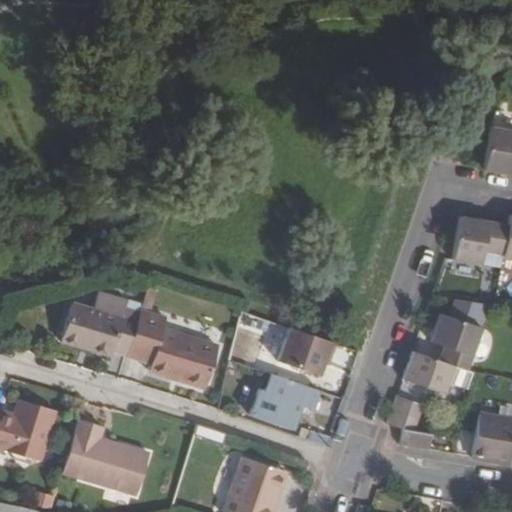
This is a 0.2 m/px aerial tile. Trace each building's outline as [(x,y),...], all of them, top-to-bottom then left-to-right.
[(482,140),(478,169),(511,174),(511,130),(487,126),(482,140)] [(511,214),(507,214),(505,224),(499,254),(499,257),(511,259),(511,214)] [(505,224),(456,215),(448,259),(477,264),(480,250),(499,254),(505,224)] [(107,356),(108,351),(122,355),(135,312),(121,307),(123,300),(95,291),(90,308),(68,301),(56,339),(107,356)] [(450,297),(448,303),(478,313),(482,303),(450,297)] [(138,300),(135,312),(122,355),(147,362),(145,369),(201,387),(216,335),(161,318),(164,307),(138,300)] [(448,303),(444,315),(474,325),(478,313),(448,303)] [(425,339),(438,345),(434,358),(449,364),(462,369),(477,326),(474,325),(444,315),(434,312),(425,339)] [(282,327),(271,360),(311,374),(315,362),(317,356),(324,358),(329,343),(282,327)] [(408,349),(402,367),(398,378),(438,392),(449,364),(434,358),(408,349)] [(317,356),(315,362),(322,364),(324,358),(317,356)] [(260,389),(251,416),(295,431),(304,406),(314,410),(320,392),(271,375),(265,391),(260,389)] [(412,401),(397,396),(387,425),(403,430),(412,401)] [(26,403),(21,400),(15,417),(22,415),(26,403)] [(40,463),(56,412),(26,403),(22,415),(15,417),(0,412),(0,451),(11,455),(14,461),(32,467),(40,463)] [(511,428),(511,419),(476,413),(468,457),(506,464),(511,430),(511,428)] [(104,429),(80,421),(63,474),(137,498),(150,457),(101,441),(104,429)] [(198,426),(195,437),(205,441),(208,430),(198,426)] [(330,437),(309,430),(306,439),(327,446),(330,437)] [(433,435),(403,430),(401,446),(430,451),(433,435)] [(272,511),(282,486),(275,484),(280,470),(243,457),(228,499),(222,511),(272,511)] [(288,472),(280,470),(275,484),(282,486),(288,472)]
